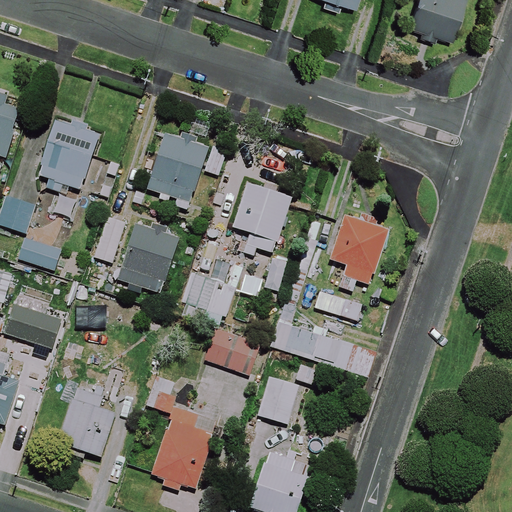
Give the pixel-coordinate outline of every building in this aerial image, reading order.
[(200,0),(200,2),(223,9),(225,0),(200,0)] [(336,16),(340,7),(352,11),(355,0),(320,0),(323,1),(320,10),(336,16)] [(462,0),(416,0),(407,32),(449,45),(462,0)] [(0,96),(0,158),(5,160),(21,111),(4,106),(7,99),(0,96)] [(214,120),(187,113),(182,132),(208,139),(214,120)] [(99,136),(56,123),(37,186),(58,192),(61,184),(82,191),(99,136)] [(225,155),(167,137),(151,190),(193,203),(203,171),(218,176),(225,155)] [(291,200),(248,185),(233,230),(250,235),(243,254),(253,257),(255,249),(273,255),(291,200)] [(76,203),(60,198),(55,213),(71,218),(76,203)] [(35,208),(7,199),(0,221),(0,226),(27,235),(35,208)] [(390,231),(345,218),(341,232),(334,230),(326,257),(333,259),(332,262),(346,266),(340,288),(351,291),(354,282),(373,287),(390,231)] [(125,225),(107,219),(95,259),(112,265),(125,225)] [(131,285),(130,291),(139,294),(141,288),(163,295),(179,241),(136,228),(119,281),(131,285)] [(319,245),(303,240),(285,299),(301,304),(319,245)] [(62,253),(26,242),(19,261),(56,273),(62,253)] [(266,263),(250,259),(246,274),(262,278),(266,263)] [(0,310),(11,275),(0,271),(0,310)] [(237,290),(196,276),(186,305),(227,319),(237,290)] [(362,306),(320,293),(315,310),(357,323),(362,306)] [(61,323),(16,308),(7,337),(52,352),(61,323)] [(313,334),(279,323),(271,348),(367,380),(376,352),(325,335),(326,331),(315,328),(313,334)] [(253,343),(215,331),(206,362),(244,374),(253,343)] [(0,364),(0,425),(5,427),(18,384),(1,379),(4,366),(0,364)] [(322,373),(302,364),(294,382),(314,391),(322,373)] [(301,387),(268,378),(257,414),(291,423),(301,387)] [(77,392),(59,444),(101,458),(116,416),(98,410),(101,400),(77,392)] [(172,399),(150,392),(145,407),(168,414),(172,399)] [(198,416),(173,409),(153,477),(164,480),(162,487),(182,492),(183,486),(197,490),(213,435),(194,429),(198,416)] [(299,511),(317,455),(270,441),(249,510),(254,511),(299,511)]
